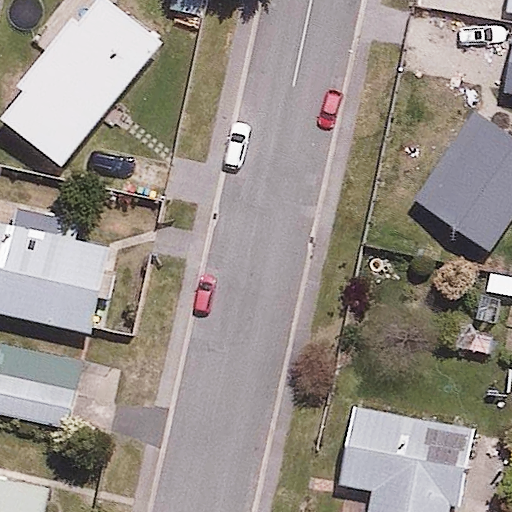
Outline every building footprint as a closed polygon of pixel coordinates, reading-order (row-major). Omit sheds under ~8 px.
[(168,40),(118,0),(61,0),(34,34),(49,46),(20,82),(27,87),(6,113),(68,164),(168,40)] [(511,221),(511,125),(483,106),(420,197),(494,248),(511,221)] [(118,243),(0,216),(0,309),(97,332),(118,243)] [(76,386),(0,368),(0,414),(66,429),(76,386)] [(375,486),(370,511),(454,511),(457,501),(471,504),(486,424),(354,400),(339,480),(375,486)] [(0,511),(42,511),(48,483),(0,473),(0,511)]
